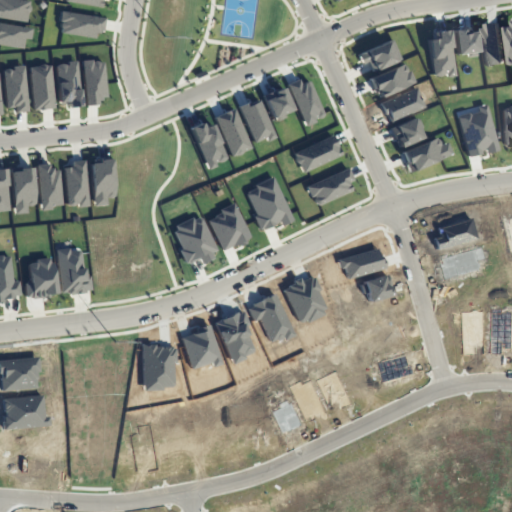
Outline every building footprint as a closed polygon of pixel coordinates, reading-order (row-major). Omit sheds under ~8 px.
[(29,1),(24,0),(0,0),(0,17),(25,22),(29,1)] [(94,37),(95,30),(102,31),(104,16),(59,12),(57,33),(94,37)] [(0,45),(21,47),(22,39),(29,40),(30,27),(0,23),(0,45)] [(99,104),(99,97),(104,97),(103,60),(81,61),(83,105),(99,104)] [(78,106),(76,62),(55,63),(56,107),(78,106)] [(28,66),(31,109),(51,108),(49,64),(28,66)] [(0,69),(5,111),(26,109),(22,66),(0,69)] [(64,167),(66,207),(87,206),(84,160),(70,161),(70,167),(64,167)] [(36,165),(39,210),(50,209),(50,206),(60,205),(58,169),(49,170),(49,164),(36,165)] [(32,167),(10,168),(12,213),(26,213),(26,205),(33,205),(32,167)]
